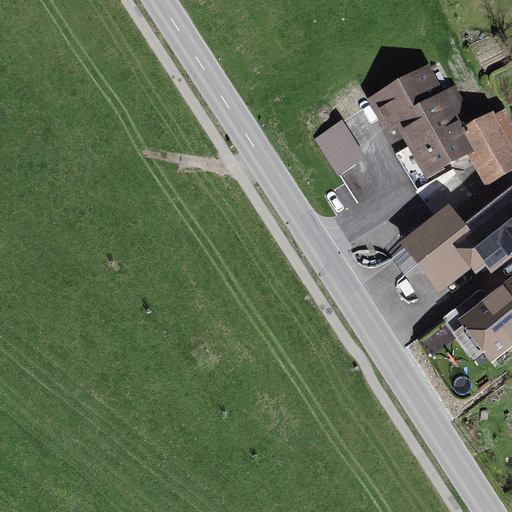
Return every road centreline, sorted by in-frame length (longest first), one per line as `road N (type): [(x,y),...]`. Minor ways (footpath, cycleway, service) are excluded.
road 1 (tertiary): [(489,511),(159,0)]
road 2 (unknown): [(511,267),(384,348)]
